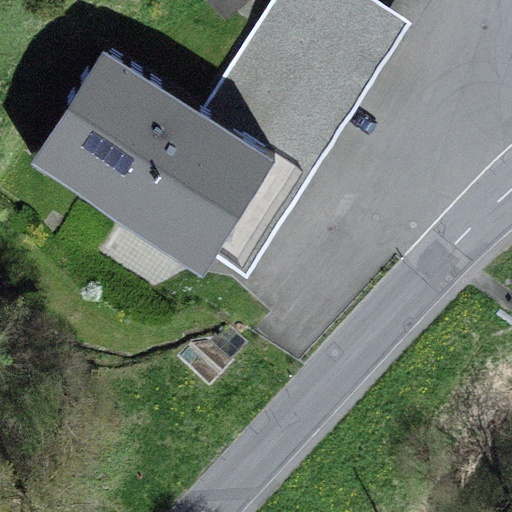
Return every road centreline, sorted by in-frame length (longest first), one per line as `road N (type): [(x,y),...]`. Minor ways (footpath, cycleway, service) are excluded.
road 1 (unclassified): [(511,198),(462,241),(215,511)]
road 2 (unknown): [(484,222),(503,0)]
